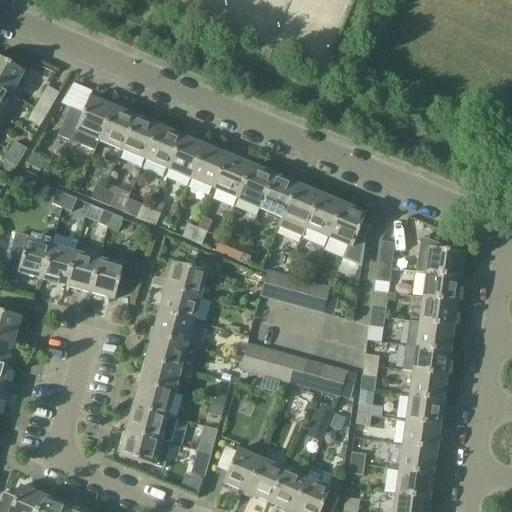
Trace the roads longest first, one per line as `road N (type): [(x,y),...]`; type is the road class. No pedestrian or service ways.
road 1 (residential): [(469,511),(500,274),(498,231),(0,14)]
road 2 (residential): [(177,511),(62,457),(92,324)]
